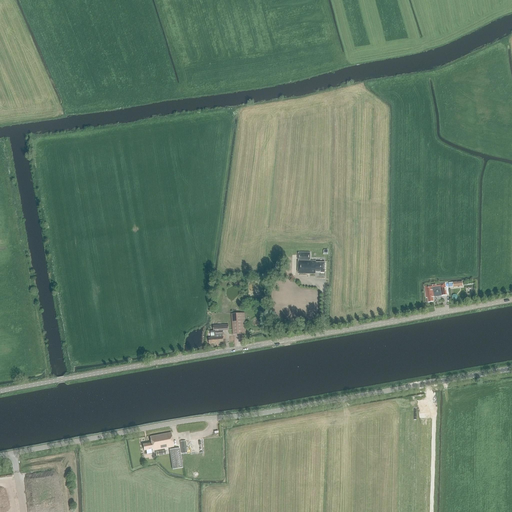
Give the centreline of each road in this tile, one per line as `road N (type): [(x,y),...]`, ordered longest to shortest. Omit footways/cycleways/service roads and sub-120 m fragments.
road 1 (tertiary): [(0,391),(511,299)]
road 2 (tertiary): [(0,456),(511,368)]
